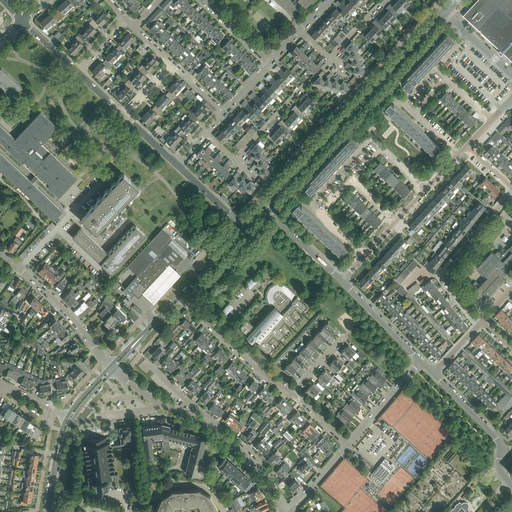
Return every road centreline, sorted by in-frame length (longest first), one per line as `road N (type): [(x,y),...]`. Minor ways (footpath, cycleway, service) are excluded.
road 1 (tertiary): [(426,32),(263,206)]
road 2 (residential): [(481,328),(446,282),(511,193)]
road 3 (residential): [(234,159),(330,59)]
road 4 (residential): [(108,363),(19,268)]
road 5 (residential): [(283,510),(258,466),(201,418)]
